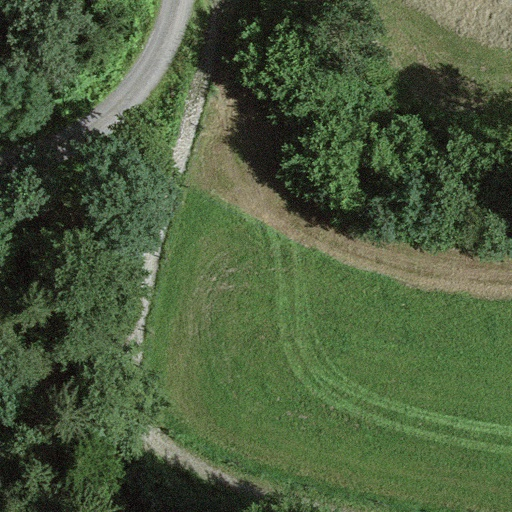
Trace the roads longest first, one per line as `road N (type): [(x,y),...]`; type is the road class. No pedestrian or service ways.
road 1 (track): [(128,135),(169,181),(170,230),(140,370),(165,441),(220,487),(329,511)]
road 2 (track): [(184,0),(165,86),(128,135),(78,168),(0,179)]
